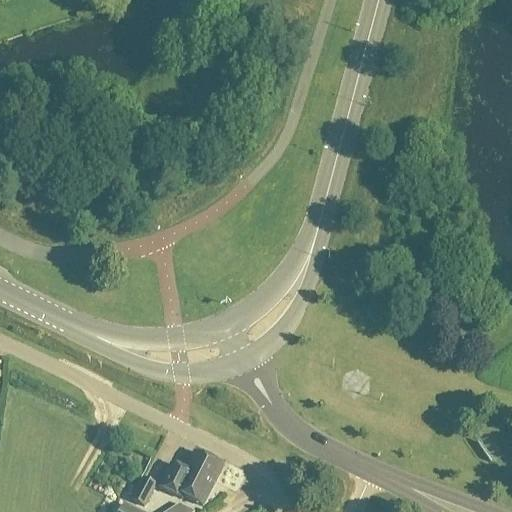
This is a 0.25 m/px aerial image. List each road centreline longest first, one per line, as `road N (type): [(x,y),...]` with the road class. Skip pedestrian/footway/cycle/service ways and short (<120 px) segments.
road 1 (residential): [(283,511),(253,464),(0,340)]
road 2 (tertiary): [(316,232),(380,0)]
road 3 (residential): [(372,468),(287,423),(238,361)]
road 4 (tertiary): [(238,361),(284,328),(301,302),(316,232)]
road 5 (tertiary): [(93,334),(152,370),(181,373),(238,361)]
road 6 (tertiary): [(316,232),(263,302),(222,327)]
road 7 (tertiary): [(222,327),(177,337),(93,334)]
